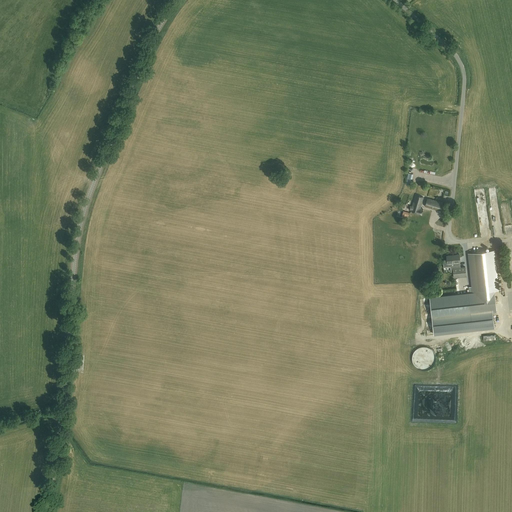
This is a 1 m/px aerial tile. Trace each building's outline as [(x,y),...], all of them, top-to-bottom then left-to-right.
[(413,202),(411,211),(421,214),(423,209),(420,208),(423,197),(416,195),(414,202),(413,202)] [(427,198),(425,206),(440,210),(443,202),(427,198)] [(410,211),(404,209),(401,217),(405,218),(406,215),(408,215),(410,211)] [(430,298),(434,334),(494,327),(492,312),(496,312),(493,291),(498,290),(494,250),(468,253),(472,286),(468,287),(469,293),(430,298)] [(447,260),(443,260),(444,267),(450,266),(451,272),(453,271),(454,277),(466,276),(465,267),(460,267),(459,254),(446,256),(447,260)] [(413,360),(414,363),(415,366),(418,368),(421,369),(424,370),(428,369),(431,368),(433,365),(435,363),(436,359),(436,356),(435,353),(433,350),(430,348),(427,347),(424,346),(421,347),(418,348),(415,350),(414,353),(413,356),(413,360)]
